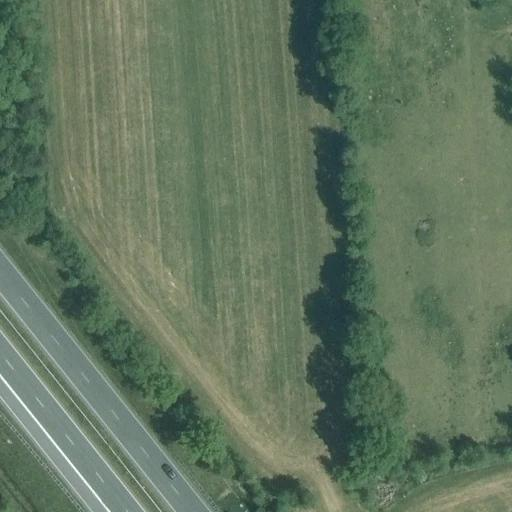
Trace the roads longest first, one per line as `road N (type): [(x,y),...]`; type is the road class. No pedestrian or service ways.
road 1 (trunk): [(189,511),(0,275)]
road 2 (trunk): [(0,357),(124,511)]
